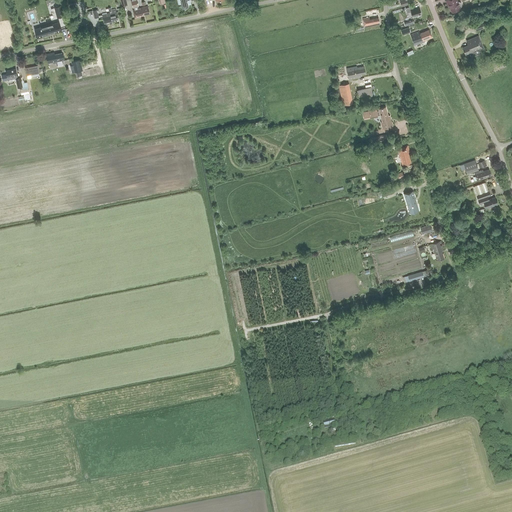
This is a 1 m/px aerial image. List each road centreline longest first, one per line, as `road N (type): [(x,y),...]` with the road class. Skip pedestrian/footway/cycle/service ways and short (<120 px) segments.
road 1 (unclassified): [(384,0),(396,70),(450,250),(464,256),(511,237)]
road 2 (unclassified): [(0,56),(278,0)]
road 3 (track): [(344,400),(329,316),(444,279),(457,256)]
road 4 (tertiary): [(498,148),(428,0)]
